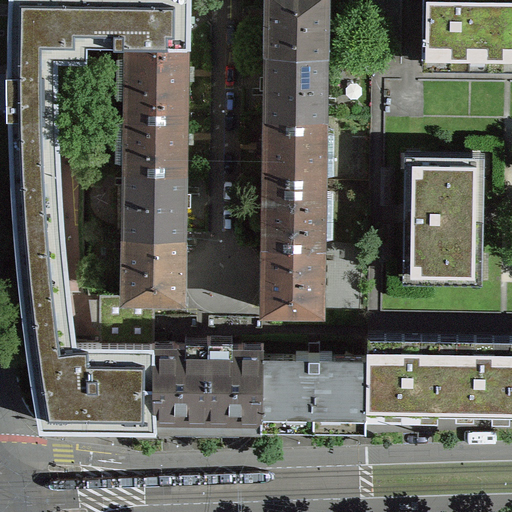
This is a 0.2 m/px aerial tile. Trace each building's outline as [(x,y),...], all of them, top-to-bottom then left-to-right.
[(155,313),(155,294),(131,293),(100,293),(99,340),(73,340),(68,298),(60,220),(57,172),(55,114),(54,51),(86,51),(86,39),(127,39),(187,40),(187,0),(12,0),(11,25),(11,68),(6,68),(6,70),(8,70),(8,72),(8,73),(0,73),(0,106),(8,106),(8,108),(8,109),(7,109),(7,111),(11,111),(14,183),(17,224),(25,303),(27,322),(42,419),(156,421),(153,383),(154,347),(154,313),(155,313)] [(267,50),(327,51),(327,0),(264,0),(265,2),(267,5),(267,32),(265,35),(264,38),(264,41),(265,44),(266,47),(267,47),(267,50)] [(372,0),(372,39),(402,40),(402,0),(372,0)] [(485,63),(506,64),(506,53),(504,53),(504,0),(422,0),(422,51),(449,52),(449,63),(470,63),(470,52),(485,52),(485,63)] [(187,40),(127,39),(126,103),(186,104),(186,98),(188,96),(188,93),(189,89),(188,86),(186,82),(186,79),(192,79),(193,65),(186,65),(187,61),(188,58),(189,55),(189,52),(189,49),(187,45),(187,40)] [(326,114),(327,51),(267,50),(267,53),(266,53),(265,55),(264,60),(264,64),(265,67),(266,68),(266,96),(264,99),(263,102),(263,105),(264,108),(265,111),(266,111),(266,114),(325,115),(326,115),(326,114)] [(133,166),(185,167),(185,162),(187,158),(188,155),(187,152),(187,149),(185,146),(185,142),(192,142),(192,129),(185,128),(185,125),(187,122),(187,121),(188,118),(188,115),(187,111),(186,109),(186,104),(126,103),(125,166),(133,166)] [(263,169),(265,172),(265,177),(324,178),(325,115),(266,114),(266,119),(265,120),(264,123),(263,126),(263,130),(264,133),(265,136),(265,139),(259,138),(258,152),(265,153),(265,156),(263,160),(262,163),(262,164),(263,168),(263,169)] [(408,178),(408,204),(407,222),(407,259),(419,259),(419,273),(474,274),(475,251),(479,251),(479,215),(480,177),(476,177),(477,154),(421,153),(420,167),(408,167),(408,178)] [(132,230),(184,231),(184,228),(186,224),(187,221),(187,218),(186,215),(184,213),(184,205),(189,205),(189,193),(184,193),(184,185),(185,185),(187,182),(188,179),(188,176),(187,173),(185,170),(185,167),(133,166),(132,184),(124,184),(124,212),(132,212),(132,230)] [(324,178),(265,177),(264,183),(263,186),(262,189),(262,193),(263,196),(264,198),(264,202),(258,202),(258,216),(264,216),(264,220),(262,222),(261,226),(261,230),(262,233),(264,235),(264,241),(316,242),(323,242),(324,178)] [(131,276),(131,293),(155,294),(183,294),(183,291),(183,276),(183,274),(183,270),(184,255),(183,255),(184,249),(184,233),(184,231),(132,230),(132,247),(123,247),(123,276),(131,276)] [(263,265),(262,265),(262,281),(263,281),(263,287),(262,287),(262,288),(260,291),(260,294),(260,297),(261,299),(262,302),(263,302),(263,306),(270,306),(270,307),(315,308),(315,289),(323,289),(324,260),(316,260),(316,242),(264,241),(264,244),(263,244),(261,248),(261,251),(261,254),(261,257),(263,259),(263,265)] [(384,342),(367,342),(366,342),(366,354),(366,362),(365,405),(367,405),(384,406),(384,413),(402,413),(402,406),(420,406),(420,414),(438,414),(438,406),(439,343),(440,343),(440,332),(420,332),(420,342),(404,342),(404,331),(384,331),(384,342)] [(456,343),(440,343),(439,343),(438,406),(456,407),(456,414),(474,414),(474,407),(492,407),(492,415),(510,415),(510,408),(511,344),(511,343),(511,333),(492,333),(492,344),(476,343),(477,333),(456,332),(456,343)] [(207,424),(208,342),(175,342),(175,340),(172,340),(172,347),(154,347),(153,383),(156,421),(176,421),(176,424),(207,424)] [(225,343),(208,342),(207,424),(228,424),(238,424),(238,422),(261,422),(262,353),(262,348),(245,348),(245,341),(243,341),(242,341),(242,343),(225,343)] [(262,348),(262,353),(261,422),(313,423),(314,350),(296,350),(296,353),(264,353),(264,348),(262,348)] [(365,405),(366,362),(366,354),(364,354),(332,354),(332,350),(314,350),(313,423),(366,424),(367,405),(365,405)]
